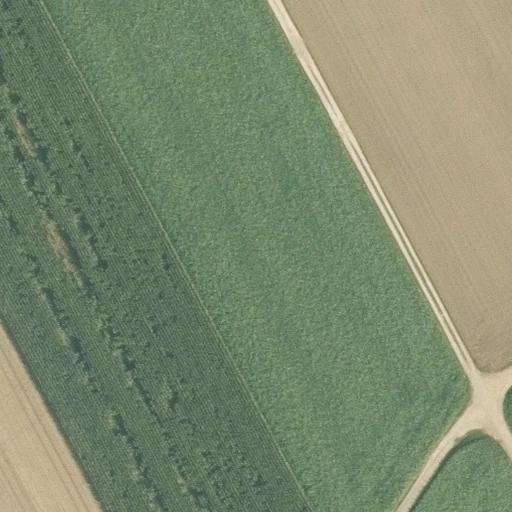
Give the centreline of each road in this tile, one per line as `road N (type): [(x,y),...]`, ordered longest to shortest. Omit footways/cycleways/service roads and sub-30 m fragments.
road 1 (track): [(511,450),(271,0)]
road 2 (track): [(402,511),(481,393),(511,374)]
